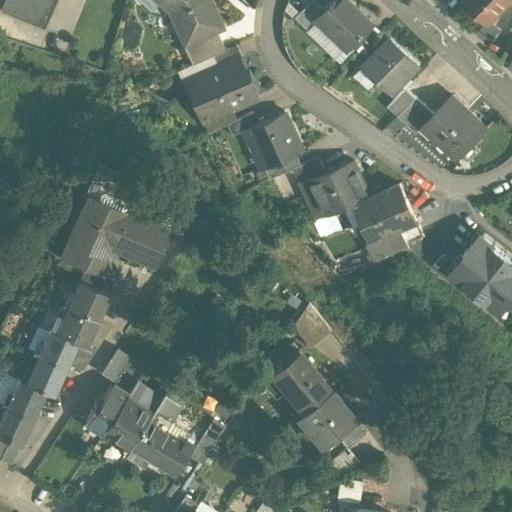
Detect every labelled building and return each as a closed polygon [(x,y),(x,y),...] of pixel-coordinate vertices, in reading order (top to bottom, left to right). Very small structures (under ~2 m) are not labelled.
[(57,0),(5,0),(0,12),(43,32),(57,0)] [(208,0),(160,0),(174,12),(173,13),(189,47),(189,49),(217,36),(223,33),(209,0),(208,0)] [(336,0),(324,13),(323,14),(325,15),(316,25),(317,26),(345,53),(372,26),(345,0),(336,0)] [(464,0),(466,2),(464,5),(473,14),(476,11),(488,23),(510,0),(464,0)] [(313,3),(295,22),(308,35),(317,26),(316,25),(325,15),(323,14),(324,13),(313,3)] [(217,36),(189,49),(189,47),(183,49),(193,71),(214,61),(227,55),(217,36)] [(389,42),(361,71),(390,99),(418,69),(389,42)] [(227,55),(214,61),(218,72),(237,64),(238,65),(243,63),(237,51),(227,55)] [(218,72),(194,83),(202,101),(195,104),(206,127),(231,116),(256,105),(238,65),(237,64),(218,72)] [(404,92),(385,112),(395,122),(414,102),(404,92)] [(432,119),(423,129),(423,130),(457,162),(484,133),(450,100),(432,119)] [(432,119),(414,102),(395,122),(414,139),(423,130),(423,129),(432,119)] [(231,116),(206,127),(211,139),(228,131),(236,127),(231,116)] [(236,127),(228,131),(233,142),(245,137),(250,134),(259,130),(254,119),(236,127)] [(259,130),(250,134),(266,169),(281,163),(283,168),(296,162),(303,159),(292,135),(284,119),(259,130)] [(283,168),(281,163),(266,169),(264,171),(271,187),(293,177),(301,173),(296,162),(283,168)] [(301,173),(293,177),(300,193),(309,189),(308,188),(324,181),(317,166),(301,173)] [(324,181),(308,188),(309,189),(300,193),(316,228),(353,212),(368,205),(351,169),(324,181)] [(368,205),(353,212),(370,249),(404,234),(414,229),(397,192),(368,205)] [(122,215),(87,199),(79,216),(84,219),(74,240),(92,249),(97,238),(154,264),(168,234),(169,231),(168,231),(124,210),(122,215)] [(201,216),(177,213),(168,231),(169,231),(168,234),(184,241),(201,216)] [(404,234),(370,249),(372,253),(365,256),(371,268),(422,245),(416,232),(405,237),(404,234)] [(456,275),(449,285),(494,319),(501,310),(504,312),(511,301),(511,268),(480,244),(474,252),(471,250),(462,262),(457,258),(449,269),(456,275)] [(105,276),(84,266),(80,277),(100,286),(105,276)] [(100,286),(80,277),(68,303),(99,317),(111,291),(100,286)] [(330,327),(308,299),(292,323),(310,344),(330,327)] [(99,317),(68,303),(56,328),(78,338),(87,342),(99,317)] [(56,328),(49,325),(38,350),(66,364),(78,338),(56,328)] [(330,385),(298,345),(269,368),(302,408),(329,386),(330,385)] [(117,346),(101,371),(112,378),(128,353),(117,346)] [(66,364),(38,350),(25,378),(45,387),(54,391),(66,364)] [(25,378),(18,375),(6,402),(33,414),(45,387),(25,378)] [(161,396),(136,378),(126,394),(125,395),(150,412),(161,396)] [(126,394),(110,383),(99,401),(95,399),(85,418),(102,430),(125,395),(126,394)] [(302,408),(297,413),(306,424),(312,419),(329,438),(336,432),(355,417),(341,400),(342,400),(341,399),(335,392),(334,391),(329,386),(302,408)] [(150,412),(125,395),(102,430),(113,437),(112,440),(126,449),(147,417),(150,412)] [(150,412),(147,417),(159,425),(173,403),(161,395),(161,396),(150,412)] [(33,414),(6,402),(0,414),(0,432),(10,437),(20,441),(33,414)] [(159,425),(147,417),(126,449),(142,459),(145,452),(172,470),(189,445),(159,425)] [(366,430),(355,417),(336,432),(347,446),(366,430)] [(212,419),(189,453),(201,460),(223,426),(212,419)] [(10,437),(0,432),(0,456),(0,457),(10,437)] [(20,441),(10,437),(0,457),(11,462),(20,442),(20,441)] [(362,479),(340,475),(336,497),(358,501),(362,479)] [(183,493),(171,511),(190,511),(194,508),(195,509),(199,503),(183,493)]
